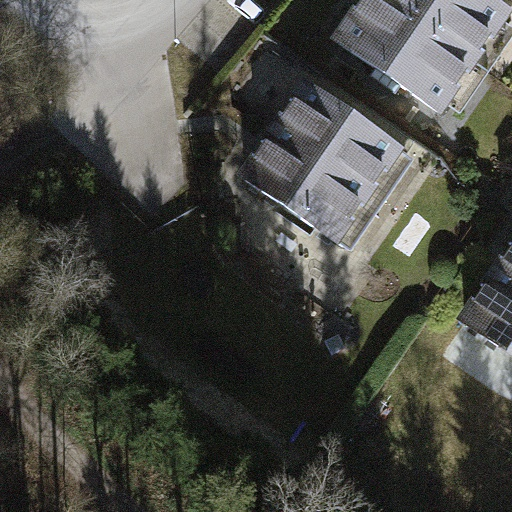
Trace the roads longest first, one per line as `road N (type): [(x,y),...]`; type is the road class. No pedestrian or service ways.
road 1 (track): [(0,345),(19,379),(141,511)]
road 2 (track): [(0,172),(61,140),(107,77)]
